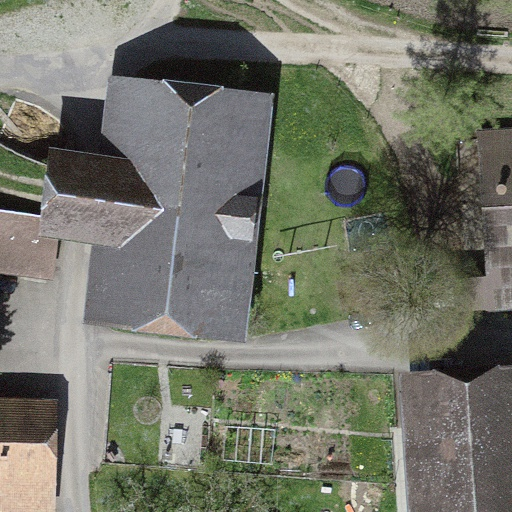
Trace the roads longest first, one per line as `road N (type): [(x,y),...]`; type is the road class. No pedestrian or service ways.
road 1 (track): [(511,60),(190,41),(148,44),(97,65),(0,67)]
road 2 (unclassified): [(77,511),(76,340),(97,65)]
